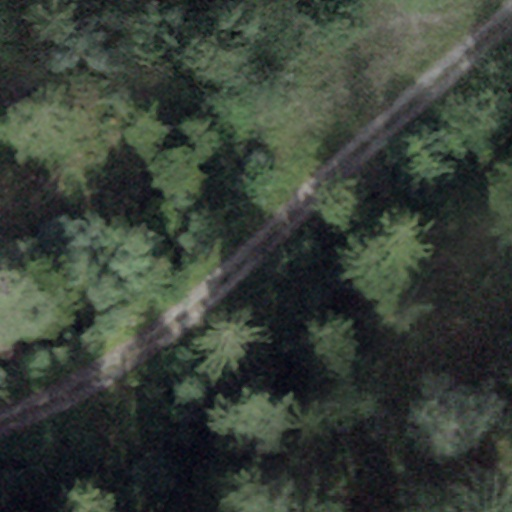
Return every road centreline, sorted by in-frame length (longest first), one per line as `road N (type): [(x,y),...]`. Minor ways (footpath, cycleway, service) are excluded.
road 1 (track): [(511,19),(105,384),(0,427)]
road 2 (trunk): [(511,360),(359,295),(0,106)]
